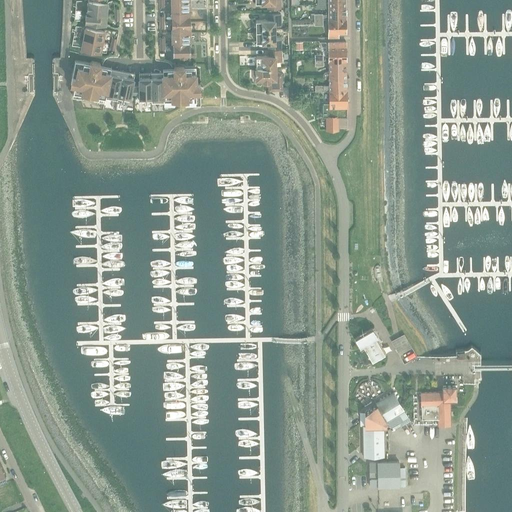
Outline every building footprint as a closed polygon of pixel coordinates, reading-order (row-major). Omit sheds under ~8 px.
[(171,0),(172,11),(189,10),(189,0),(171,0)] [(87,12),(106,13),(107,3),(88,1),(87,12)] [(314,19),(322,19),(328,19),(346,19),(345,1),(337,1),(337,6),(328,6),(328,8),(328,14),(322,14),(314,14),(314,19)] [(172,21),(190,21),(189,10),(172,11),(172,21)] [(105,24),(106,13),(87,12),(87,13),(86,13),(85,20),(86,20),(86,22),(105,24)] [(256,31),(275,31),(274,25),(281,25),(280,14),(268,14),(268,20),(255,20),(256,31)] [(346,19),(328,19),(329,37),(338,37),(338,32),(346,32),(346,19)] [(172,32),(190,32),(190,21),(172,21),(172,32)] [(83,38),(102,42),(104,31),(86,27),(83,38)] [(275,31),(256,31),(256,42),(268,42),(268,47),(281,47),(281,37),(275,37),(275,31)] [(173,43),(190,43),(190,32),(172,32),(173,43)] [(100,52),(102,42),(83,38),(81,49),(100,52)] [(346,59),(346,46),(346,42),(329,42),(329,60),(346,59)] [(190,43),(173,43),(173,54),(180,54),(180,56),(187,56),(187,54),(190,54),(190,43)] [(256,67),(275,67),(275,61),(281,61),(281,50),(268,50),(268,56),(256,56),(256,67)] [(338,73),(346,73),(346,59),(329,60),(329,72),(325,72),(323,74),(323,76),(329,76),(329,77),(338,77),(338,73)] [(104,102),(111,67),(100,65),(100,64),(99,62),(92,61),(90,62),(90,63),(75,60),(70,82),(74,83),(72,95),(84,98),(85,92),(94,94),(93,100),(104,102)] [(163,69),(163,104),(175,104),(175,98),(184,98),(185,104),(200,104),(200,83),(196,83),(196,68),(184,68),(184,67),(183,66),(175,66),(174,68),(163,69)] [(117,98),(123,70),(111,68),(111,67),(104,102),(106,96),(117,98)] [(275,67),(256,67),(256,71),(254,73),(254,80),(263,80),(263,81),(269,81),(269,87),(275,87),(275,90),(282,90),(281,73),(275,73),(275,67)] [(163,104),(163,69),(163,72),(151,72),(151,101),(163,101),(163,104)] [(123,70),(117,98),(129,101),(135,73),(123,70)] [(139,101),(151,101),(151,72),(139,72),(139,101)] [(315,91),(323,91),(329,91),(347,91),(346,73),(338,73),(338,77),(329,77),(329,85),(323,85),(315,86),(315,91)] [(329,91),(329,103),(323,103),(323,116),(326,116),(327,130),(338,130),(338,116),(347,116),(347,91),(329,91)] [(401,328),(408,342),(419,337),(413,323),(401,328)] [(364,348),(372,361),(386,353),(376,336),(379,335),(374,326),(354,338),(361,350),(364,348)] [(421,392),(413,392),(413,423),(450,423),(449,398),(455,398),(455,385),(443,386),(443,392),(436,392),(421,392)] [(365,426),(363,426),(363,456),(384,456),(383,426),(385,426),(385,423),(387,422),(391,427),(399,422),(408,417),(404,410),(398,399),(393,392),(376,403),(377,405),(365,412),(365,426)] [(399,461),(370,462),(370,487),(405,486),(405,467),(399,467),(399,461)]
